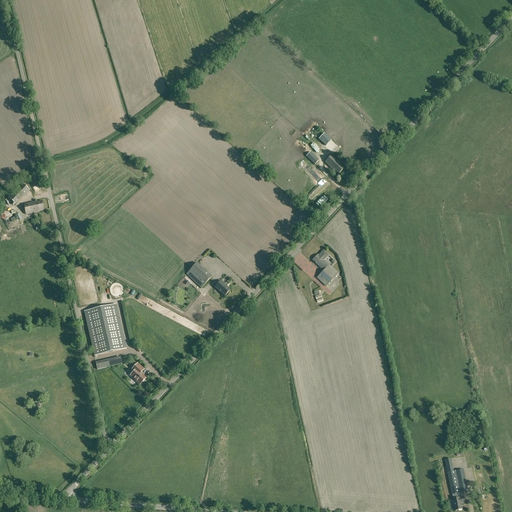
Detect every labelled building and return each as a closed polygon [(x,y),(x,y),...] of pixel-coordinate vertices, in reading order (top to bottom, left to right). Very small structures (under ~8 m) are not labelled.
[(331,140),(324,133),(318,140),(326,146),(331,140)] [(310,152),(306,156),(315,165),(319,160),(310,152)] [(325,162),(327,164),(333,170),(333,169),(338,174),(344,168),(339,164),(340,163),(332,155),(325,162)] [(22,183),(8,197),(16,205),(30,190),(22,183)] [(35,202),(24,204),(26,214),(37,212),(37,211),(44,210),(42,201),(35,202)] [(213,253),(210,250),(204,244),(197,252),(201,255),(204,252),(210,257),(213,253)] [(321,268),(324,270),(317,278),(326,287),(338,274),(326,262),(324,260),(329,255),(323,250),(319,255),(318,255),(313,260),(321,268)] [(201,288),(212,277),(197,263),(186,274),(201,288)] [(221,281),(216,287),(225,296),(230,290),(226,287),(227,286),(221,281)] [(84,312),(94,356),(126,348),(116,304),(84,312)] [(96,363),(97,369),(121,364),(120,358),(96,363)] [(140,385),(146,378),(140,373),(144,369),(138,363),(132,370),(134,372),(130,376),(140,385)] [(464,497),(460,498),(459,493),(461,492),(461,493),(468,491),(465,477),(466,477),(464,469),(454,471),(451,458),(445,460),(448,472),(447,472),(452,495),(453,495),(454,499),(453,500),(455,511),(463,509),(461,503),(465,502),(464,497)]
